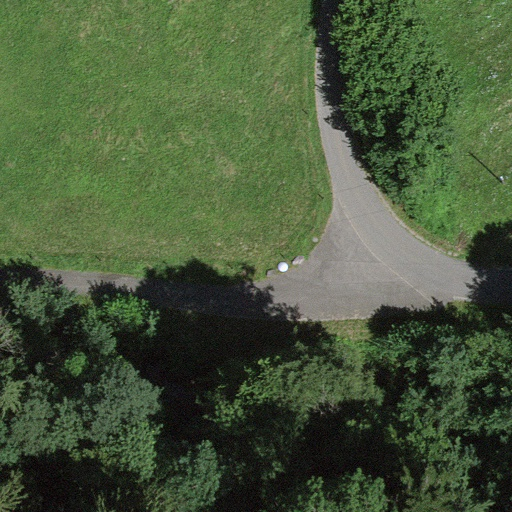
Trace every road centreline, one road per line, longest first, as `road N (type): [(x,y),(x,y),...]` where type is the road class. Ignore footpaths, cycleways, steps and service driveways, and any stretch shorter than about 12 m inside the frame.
road 1 (track): [(0,277),(93,270),(236,307),(334,289),(400,251),(440,275),(511,288)]
road 2 (track): [(333,0),(330,95),(338,140),(353,186),(400,251)]
